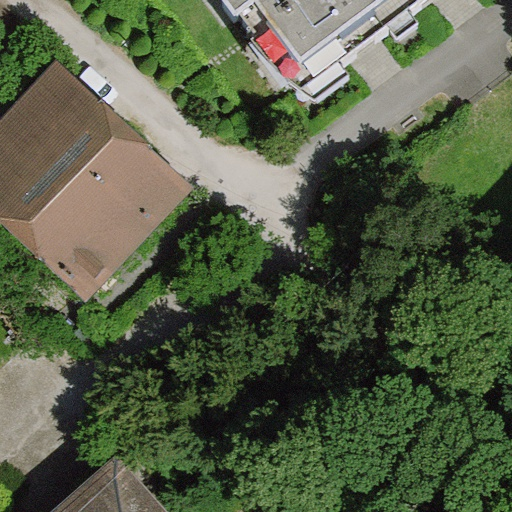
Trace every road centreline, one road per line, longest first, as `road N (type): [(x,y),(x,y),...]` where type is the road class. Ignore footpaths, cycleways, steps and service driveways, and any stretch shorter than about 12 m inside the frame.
road 1 (track): [(511,449),(35,0)]
road 2 (track): [(290,241),(54,436),(0,432)]
